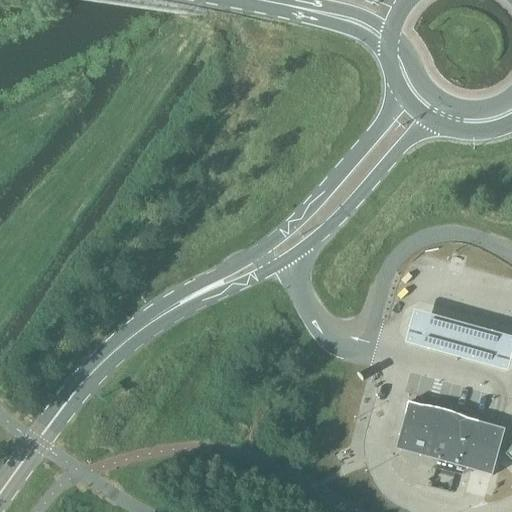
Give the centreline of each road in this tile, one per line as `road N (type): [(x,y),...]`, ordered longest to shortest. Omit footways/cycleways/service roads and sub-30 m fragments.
road 1 (secondary): [(199,295),(289,258),(354,203),(430,120)]
road 2 (secondary): [(402,96),(306,212),(199,295)]
road 3 (secondary): [(0,495),(110,354),(199,295)]
